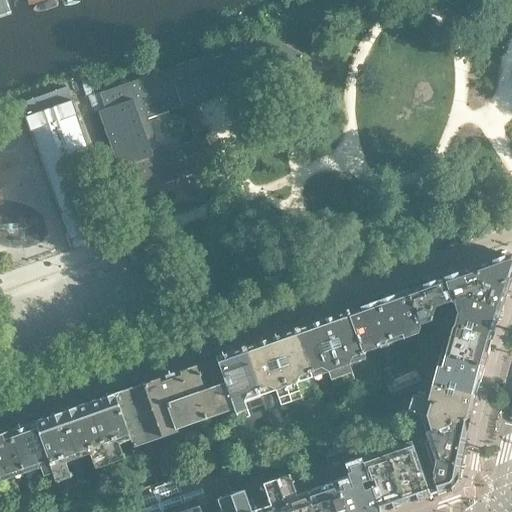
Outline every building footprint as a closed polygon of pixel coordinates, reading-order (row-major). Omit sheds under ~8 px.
[(0,0),(0,19),(13,15),(7,0),(0,0)] [(65,0),(27,0),(31,11),(65,0)] [(207,173),(217,170),(219,165),(216,155),(210,152),(193,102),(264,77),(270,79),(286,47),(267,37),(219,54),(220,57),(213,59),(211,53),(99,93),(105,109),(98,112),(118,168),(125,166),(135,194),(201,171),(207,173)] [(306,97),(322,65),(286,47),(270,79),(306,97)] [(42,107),(74,96),(70,84),(38,95),(42,107)] [(109,236),(86,171),(80,155),(89,152),(71,101),(26,118),(38,154),(72,249),(109,236)] [(502,307),(511,275),(511,258),(506,254),(446,275),(454,297),(452,300),(456,302),(456,303),(458,298),(471,294),(472,297),(502,307)] [(452,300),(454,297),(446,275),(408,289),(420,324),(433,319),(437,306),(452,300)] [(422,327),(420,324),(408,289),(374,301),(389,343),(419,333),(422,327)] [(492,336),(502,307),(472,297),(471,294),(458,298),(456,303),(459,312),(455,324),(492,336)] [(389,343),(374,301),(348,310),(363,352),(389,343)] [(363,352),(348,310),(322,320),(344,382),(353,379),(349,366),(352,356),(363,352)] [(344,382),(322,320),(296,329),(311,371),(322,367),(330,372),(335,386),(344,382)] [(483,366),(492,336),(455,324),(446,321),(442,335),(450,337),(444,355),(483,366)] [(311,371),(296,329),(270,338),(292,401),(301,397),(297,384),(300,375),(311,371)] [(292,401),(270,338),(244,347),(259,389),(270,385),(278,391),(283,404),(292,401)] [(259,389),(244,347),(218,357),(235,406),(240,419),(249,416),(245,403),(248,393),(259,389)] [(475,397),(483,366),(444,355),(441,366),(437,365),(430,387),(435,385),(475,397)] [(235,406),(218,357),(114,393),(129,435),(133,445),(174,431),(173,428),(235,406)] [(417,369),(413,360),(397,365),(400,375),(417,369)] [(400,375),(397,365),(385,369),(389,379),(400,375)] [(396,399),(389,379),(376,384),(383,403),(396,399)] [(470,416),(475,397),(435,385),(430,387),(425,402),(411,398),(406,414),(427,420),(430,430),(470,416)] [(129,435),(114,393),(88,403),(114,476),(128,471),(117,439),(129,435)] [(114,476),(88,403),(61,412),(76,454),(89,449),(100,481),(114,476)] [(76,454),(61,412),(35,421),(52,470),(61,494),(75,490),(63,458),(76,454)] [(457,480),(470,416),(430,430),(424,432),(427,440),(412,445),(429,494),(450,487),(457,480)] [(52,470),(35,421),(9,431),(22,469),(35,464),(39,474),(52,470)] [(0,476),(22,469),(9,431),(0,433),(0,476)] [(429,494),(412,445),(387,454),(404,502),(429,494)] [(404,502),(387,454),(362,463),(380,511),(404,502)] [(376,511),(380,511),(362,463),(343,469),(346,477),(335,480),(337,485),(346,511),(376,511)] [(202,486),(196,470),(174,478),(180,494),(202,486)] [(312,511),(307,496),(296,500),(287,475),(276,479),(287,511),(312,511)] [(186,511),(180,494),(174,478),(152,486),(160,511),(186,511)] [(346,511),(337,485),(322,491),(318,478),(303,484),(307,496),(312,511),(346,511)] [(287,511),(276,479),(265,483),(273,508),(262,511),(287,511)] [(160,511),(152,486),(129,494),(133,504),(135,511),(160,511)] [(262,511),(261,511),(249,511),(242,491),(231,495),(236,511),(262,511)] [(133,504),(129,494),(107,502),(110,511),(133,504)] [(236,511),(231,495),(219,499),(223,511),(236,511)] [(71,511),(79,509),(77,501),(65,506),(67,511),(71,511)] [(67,511),(65,506),(63,502),(37,511),(67,511)]
